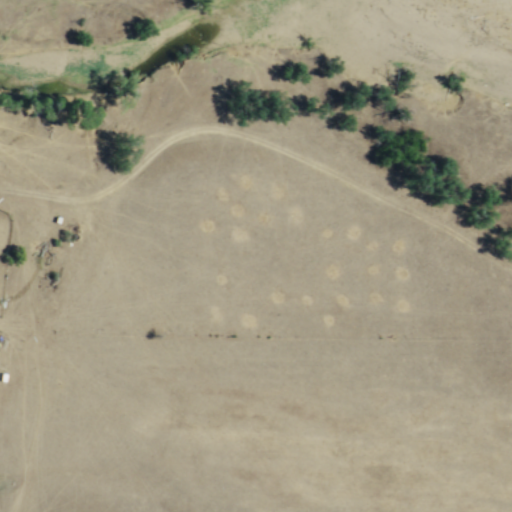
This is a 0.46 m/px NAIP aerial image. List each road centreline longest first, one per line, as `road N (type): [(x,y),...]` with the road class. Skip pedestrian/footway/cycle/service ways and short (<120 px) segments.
road 1 (track): [(0,188),(89,199),(181,135),(229,131),(291,154),(511,270)]
road 2 (track): [(32,326),(38,407),(16,511)]
road 3 (track): [(32,326),(29,258),(7,189)]
